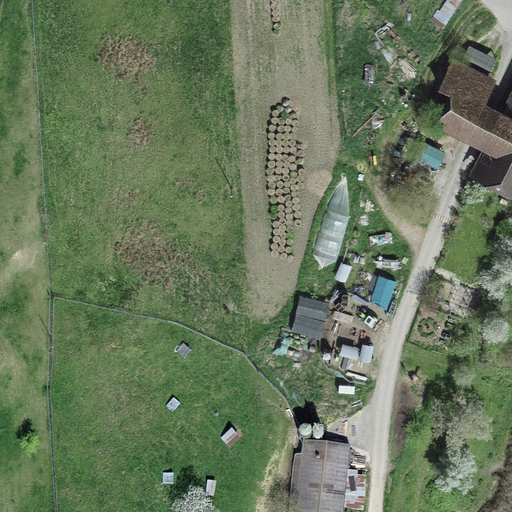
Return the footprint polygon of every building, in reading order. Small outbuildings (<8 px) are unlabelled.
[(490,80),(452,62),(440,87),(455,95),(442,122),(477,140),(494,149),(482,173),(511,188),(511,111),(508,119),(490,111),(477,105),(490,80)] [(330,208),(324,249),(341,252),(347,210),(330,208)] [(372,303),(390,307),(396,280),(378,276),(372,303)] [(324,335),(333,299),(302,292),(293,328),(324,335)] [(343,511),(350,450),(300,445),(292,511),(343,511)]
